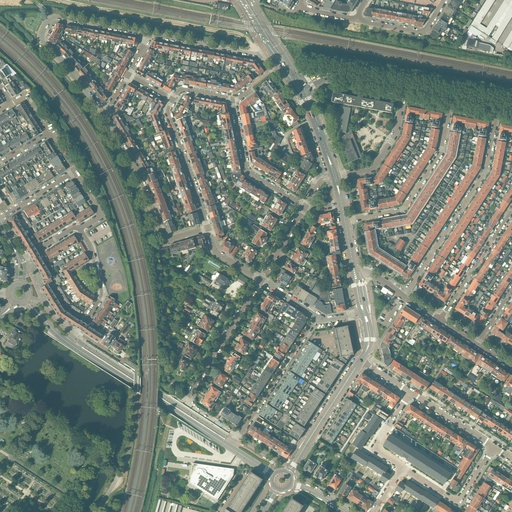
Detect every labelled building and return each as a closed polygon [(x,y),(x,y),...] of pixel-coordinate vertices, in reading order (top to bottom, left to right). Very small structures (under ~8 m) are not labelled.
[(290,10),(294,2),(293,2),(294,0),(290,0),(286,7),(290,10)] [(327,8),(331,2),(328,0),(327,0),(323,8),(327,8)] [(356,0),(350,0),(348,4),(350,5),(349,6),(350,7),(350,9),(352,10),(358,1),(356,0)] [(454,0),(452,0),(449,6),(456,10),(460,3),(454,0)] [(511,1),(510,3),(508,6),(507,8),(505,10),(504,13),(503,15),(501,17),(500,19),(498,22),(496,24),(496,25),(499,27),(499,26),(501,24),(503,21),(504,19),(505,17),(507,14),(508,12),(510,10),(511,7),(511,6),(511,1)] [(332,10),(341,11),(342,4),(342,2),(337,2),(336,3),(335,3),(333,7),(332,10)] [(342,4),(341,11),(350,13),(352,10),(350,9),(350,7),(349,6),(350,5),(348,4),(347,5),(342,4)] [(449,6),(444,13),(451,17),(456,10),(449,6)] [(367,8),(364,14),(364,16),(372,17),(373,10),(368,9),(367,8)] [(423,15),(428,16),(432,9),(424,8),(423,15)] [(444,13),(440,20),(447,24),(449,25),(451,22),(449,21),(451,17),(444,13)] [(416,16),(415,25),(422,27),(426,20),(422,20),(423,16),(417,15),(417,16),(416,16)] [(440,20),(437,25),(448,32),(450,29),(445,26),(447,24),(440,20)] [(472,23),(470,25),(471,26),(480,31),(483,26),(480,24),(474,20),(472,23)] [(63,25),(56,23),(56,28),(63,32),(64,26),(62,26),(63,25)] [(437,25),(433,30),(443,36),(445,34),(447,35),(450,36),(451,34),(448,32),(437,25)] [(495,44),(496,42),(492,38),(489,37),(480,31),(471,26),(468,31),(475,36),(480,35),(494,44),(495,44)] [(483,26),(480,31),(489,37),(490,34),(492,32),(486,28),(483,26)] [(433,30),(430,35),(434,38),(435,37),(437,39),(440,34),(443,37),(443,36),(433,30)] [(53,32),(51,37),(58,41),(60,38),(58,37),(59,35),(53,32)] [(468,38),(466,46),(467,47),(467,49),(486,54),(487,51),(491,52),(492,47),(489,46),(489,45),(479,43),(476,40),(468,38)] [(56,47),(60,51),(65,45),(63,43),(62,44),(60,42),(56,47)] [(60,51),(64,55),(69,50),(66,48),(68,47),(65,45),(60,51)] [(64,55),(67,59),(74,54),(72,52),(70,49),(69,50),(64,55)] [(149,49),(146,54),(152,57),(156,59),(158,55),(156,53),(154,51),(149,49)] [(128,62),(130,57),(123,53),(122,56),(123,57),(122,59),(128,62)] [(67,59),(71,63),(76,59),(74,57),(75,56),(74,54),(67,59)] [(146,54),(144,58),(151,62),(152,60),(151,59),(152,57),(146,54)] [(144,58),(142,61),(141,63),(147,66),(148,64),(152,67),(154,64),(151,63),(151,62),(144,58)] [(71,63),(74,68),(80,62),(79,60),(77,61),(76,59),(71,63)] [(118,63),(125,67),(128,62),(122,59),(121,62),(119,61),(118,63)] [(78,72),(83,68),(84,67),(82,65),(80,62),(74,68),(78,72)] [(256,62),(252,67),(253,67),(254,69),(253,69),(254,71),(260,67),(257,62),(256,62)] [(122,72),(125,67),(118,63),(116,66),(118,67),(116,69),(122,72)] [(141,63),(138,68),(145,72),(147,70),(145,69),(147,66),(141,63)] [(4,68),(0,70),(9,84),(11,83),(10,82),(18,77),(17,75),(13,71),(7,66),(4,68)] [(82,77),(88,72),(85,67),(78,73),(82,77)] [(260,67),(254,71),(256,74),(257,73),(259,75),(261,73),(262,73),(264,72),(264,71),(263,69),(262,69),(260,67)] [(136,73),(143,77),(145,72),(138,68),(136,72),(136,73)] [(119,77),(122,72),(116,69),(115,71),(114,70),(112,73),(119,77)] [(0,70),(0,77),(1,79),(0,80),(4,86),(9,84),(0,70)] [(82,77),(85,81),(90,77),(88,75),(90,74),(88,72),(82,77)] [(250,82),(255,79),(250,72),(247,74),(248,76),(247,77),(250,82)] [(117,82),(117,81),(119,77),(112,73),(111,75),(112,76),(111,79),(117,82)] [(146,78),(151,81),(154,75),(155,74),(152,73),(151,74),(149,73),(146,78)] [(176,82),(179,82),(180,76),(176,75),(176,74),(174,73),(173,76),(172,78),(168,75),(167,78),(170,80),(176,83),(176,82)] [(154,75),(151,81),(152,82),(153,83),(156,84),(160,77),(157,75),(156,77),(154,75)] [(85,81),(89,85),(95,80),(93,78),(92,79),(90,77),(85,81)] [(156,84),(157,85),(160,87),(163,82),(164,81),(161,80),(162,78),(160,77),(156,84)] [(246,85),(250,82),(247,77),(244,79),(243,77),(241,79),(246,85)] [(108,80),(107,83),(114,87),(117,82),(111,79),(110,81),(108,80)] [(241,79),(239,80),(240,82),(238,83),(237,82),(237,83),(242,89),(246,85),(241,79)] [(263,90),(272,83),(269,79),(262,85),(264,87),(261,88),(263,90)] [(4,86),(7,90),(14,86),(18,84),(21,82),(20,80),(17,81),(13,84),(12,82),(11,83),(9,84),(4,86)] [(89,85),(90,87),(92,90),(97,86),(98,84),(97,82),(95,80),(89,85)] [(111,92),(114,87),(107,83),(106,82),(104,81),(103,83),(105,85),(107,86),(105,89),(111,92)] [(7,90),(9,94),(13,92),(26,84),(24,85),(23,83),(19,85),(15,88),(14,86),(7,90)] [(163,88),(170,92),(171,92),(173,88),(173,87),(166,83),(163,88)] [(275,87),(272,83),(263,90),(263,91),(263,90),(266,94),(268,93),(275,87)] [(15,96),(16,95),(19,93),(18,92),(21,90),(21,91),(25,88),(25,90),(27,89),(28,89),(29,88),(26,84),(13,92),(9,94),(12,98),(15,96)] [(137,87),(130,84),(129,84),(127,88),(134,92),(137,87)] [(92,90),(95,94),(102,89),(100,87),(99,88),(97,86),(92,90)] [(275,87),(268,93),(271,96),(269,97),(270,98),(271,97),(272,97),(278,91),(275,87)] [(127,88),(124,93),(130,96),(132,97),(133,94),(133,95),(134,92),(127,88)] [(102,89),(95,94),(97,95),(98,98),(99,98),(104,94),(102,92),(104,91),(102,89)] [(150,94),(144,91),(141,98),(146,101),(150,94)] [(276,102),(282,97),(281,95),(281,94),(280,93),(279,92),(273,97),(276,102)] [(333,92),(331,102),(334,102),(333,103),(338,104),(339,103),(341,104),(340,106),(335,131),(338,131),(338,132),(337,135),(341,144),(340,144),(341,144),(348,163),(358,159),(360,158),(359,156),(361,155),(358,149),(358,148),(350,127),(350,126),(353,111),(358,108),(359,107),(365,109),(366,109),(369,109),(370,110),(377,111),(378,111),(392,114),(394,105),(394,104),(382,102),(381,102),(380,101),(380,99),(375,98),(374,101),(363,98),(363,96),(358,95),(358,97),(346,95),(344,95),(343,94),(333,92)] [(124,93),(122,98),(129,102),(130,99),(129,98),(130,96),(124,93)] [(255,93),(251,96),(256,103),(260,99),(255,93)] [(104,94),(99,98),(102,102),(103,102),(104,103),(105,102),(105,100),(107,98),(106,97),(104,94)] [(150,94),(146,101),(148,103),(149,102),(151,103),(152,102),(154,97),(152,96),(150,94)] [(185,96),(184,101),(191,105),(192,105),(193,102),(190,102),(191,97),(185,96)] [(251,96),(247,99),(250,104),(251,106),(256,103),(251,96)] [(164,102),(157,99),(154,97),(152,102),(155,103),(162,107),(164,103),(164,102)] [(276,102),(281,108),(287,103),(287,102),(286,101),(282,97),(276,102)] [(122,98),(120,100),(119,102),(125,106),(125,105),(126,103),(128,104),(129,102),(122,98)] [(184,101),(181,106),(188,110),(190,107),(188,106),(189,105),(191,105),(184,101)] [(14,113),(25,106),(23,102),(16,107),(12,110),(14,113)] [(116,107),(116,108),(123,111),(126,106),(125,106),(119,102),(119,103),(118,103),(117,105),(116,106),(116,107)] [(151,103),(149,106),(152,108),(159,112),(161,109),(162,108),(162,107),(155,103),(152,102),(151,103)] [(281,108),(285,115),(292,110),(289,106),(289,105),(288,104),(287,103),(281,108)] [(28,110),(25,106),(14,113),(16,117),(18,116),(18,114),(20,113),(21,114),(28,110)] [(181,106),(179,110),(184,114),(185,111),(192,115),(192,112),(189,110),(188,110),(181,106)] [(415,114),(416,109),(415,109),(415,108),(413,108),(408,107),(406,115),(411,116),(412,113),(415,114)] [(157,115),(159,112),(152,108),(151,110),(149,113),(156,116),(157,115)] [(120,117),(118,114),(121,112),(122,112),(117,109),(116,112),(117,112),(114,114),(113,114),(112,114),(111,116),(112,117),(114,120),(120,117)] [(423,119),(425,111),(421,110),(420,110),(416,109),(415,114),(419,115),(418,118),(423,119)] [(12,110),(8,112),(15,125),(18,123),(17,122),(14,118),(16,117),(14,113),(12,110)] [(30,113),(28,110),(21,114),(21,116),(19,117),(18,116),(16,117),(18,121),(30,113)] [(174,113),(176,119),(182,116),(184,114),(179,110),(178,111),(174,113)] [(292,110),(285,115),(285,116),(289,122),(288,123),(290,126),(299,120),(299,119),(299,118),(298,117),(297,117),(292,110)] [(433,117),(434,112),(430,112),(428,112),(425,111),(423,119),(428,120),(429,117),(433,117)] [(8,112),(4,114),(9,122),(10,121),(13,124),(14,126),(15,125),(8,112)] [(434,112),(433,117),(436,118),(436,121),(441,122),(442,114),(437,113),(437,112),(435,112),(434,112)] [(32,117),(30,113),(18,121),(20,123),(21,122),(24,120),(25,122),(32,117)] [(153,122),(159,120),(157,115),(156,116),(149,113),(151,114),(150,115),(153,122)] [(4,114),(1,116),(8,128),(9,127),(10,126),(8,123),(9,122),(4,114)] [(406,115),(405,124),(412,125),(413,119),(414,117),(411,116),(406,115)] [(1,116),(0,116),(0,123),(2,126),(3,125),(5,129),(6,130),(8,129),(8,128),(1,116)] [(453,124),(460,126),(461,123),(462,123),(462,118),(461,117),(460,117),(459,117),(454,116),(453,124)] [(35,121),(32,117),(25,122),(26,123),(21,126),(22,129),(35,121)] [(120,117),(114,120),(114,121),(117,125),(124,121),(122,119),(121,119),(120,117)] [(177,121),(177,122),(179,127),(187,124),(185,118),(177,121)] [(462,118),(462,123),(466,124),(465,127),(470,128),(471,120),(468,119),(467,119),(462,118)] [(161,125),(159,120),(153,122),(154,125),(152,125),(153,128),(161,125)] [(439,130),(441,122),(436,121),(433,120),(433,123),(431,129),(439,130)] [(471,120),(470,128),(477,129),(477,126),(480,126),(481,121),(477,120),(475,120),(475,121),(471,120)] [(35,121),(22,129),(25,132),(37,125),(35,121)] [(117,125),(120,130),(127,126),(125,123),(124,121),(117,125)] [(481,121),(480,126),(483,127),(482,130),(487,130),(489,123),(484,122),(483,121),(482,121),(481,121)] [(179,127),(181,132),(189,129),(187,124),(179,127)] [(453,124),(451,133),(459,134),(460,128),(460,126),(453,124)] [(31,131),(28,133),(26,134),(27,136),(39,128),(37,125),(25,132),(30,129),(31,131)] [(499,133),(504,134),(505,131),(508,132),(509,127),(508,126),(506,126),(501,125),(499,133)] [(120,130),(123,135),(130,130),(127,126),(120,130)] [(33,135),(35,137),(42,132),(39,128),(27,136),(29,138),(33,135)] [(304,134),(303,131),(302,128),(293,131),(296,137),(304,134)] [(181,132),(181,133),(183,137),(191,135),(189,129),(181,132)] [(486,139),(487,130),(482,130),(480,129),(478,138),(486,139)] [(21,130),(19,131),(26,142),(30,140),(29,138),(27,136),(26,134),(25,132),(23,133),(21,130)] [(123,135),(126,139),(131,136),(130,134),(131,133),(130,130),(123,135)] [(170,135),(169,134),(168,130),(161,132),(162,135),(161,136),(162,138),(170,135)] [(23,144),(26,142),(19,131),(18,132),(20,135),(18,136),(23,144)] [(499,133),(498,142),(505,143),(507,137),(504,136),(504,134),(499,133)] [(17,137),(15,135),(14,134),(13,135),(14,137),(19,146),(23,144),(18,136),(17,137)] [(306,140),(304,134),(296,137),(298,143),(306,140)] [(11,140),(16,148),(19,146),(14,137),(13,135),(11,136),(13,140),(11,140)] [(171,141),(170,135),(162,138),(164,144),(171,141)] [(183,138),(185,144),(193,141),(191,135),(183,138)] [(278,156),(281,151),(276,147),(281,138),(276,135),(276,136),(274,140),(268,149),(278,156)] [(126,139),(129,144),(135,140),(134,138),(133,138),(131,136),(126,139)] [(402,137),(400,141),(406,145),(408,141),(402,137)] [(12,150),(16,148),(11,140),(10,141),(8,138),(6,139),(12,150)] [(9,152),(12,150),(6,139),(4,140),(6,144),(4,145),(9,152)] [(129,144),(131,149),(138,145),(138,144),(137,145),(136,143),(137,142),(135,140),(129,144)] [(255,140),(247,142),(248,145),(248,148),(249,150),(251,150),(252,150),(252,149),(252,148),(254,148),(258,147),(258,143),(256,144),(255,140)] [(308,146),(306,140),(298,143),(300,150),(308,146)] [(41,150),(43,148),(49,144),(47,141),(40,145),(41,146),(39,148),(41,150)] [(173,146),(171,141),(164,144),(166,149),(173,146)] [(400,141),(397,145),(403,149),(406,145),(400,141)] [(0,145),(6,154),(9,152),(4,145),(3,146),(1,142),(0,142),(0,145)] [(51,148),(49,144),(43,148),(43,150),(41,151),(43,153),(51,148)] [(131,149),(134,154),(140,150),(138,148),(140,147),(138,145),(131,149)] [(238,155),(235,145),(228,146),(228,149),(226,149),(227,155),(229,154),(230,157),(238,155)] [(397,145),(394,149),(401,153),(403,149),(397,145)] [(41,150),(39,148),(38,146),(34,148),(42,160),(43,160),(43,159),(45,158),(44,155),(44,156),(42,157),(41,155),(43,154),(43,153),(41,151),(41,150)] [(173,146),(166,149),(163,150),(164,151),(162,152),(162,153),(158,155),(158,154),(157,154),(158,156),(159,157),(159,158),(165,153),(174,150),(173,146)] [(311,153),(308,146),(300,150),(302,156),(306,155),(311,153)] [(435,150),(428,147),(426,151),(432,155),(435,150)] [(34,148),(31,151),(35,158),(37,157),(39,159),(39,160),(37,161),(38,163),(42,160),(34,148)] [(54,152),(51,148),(43,153),(43,154),(44,156),(44,155),(45,158),(47,157),(45,154),(46,154),(47,156),(54,152)] [(394,149),(392,152),(398,157),(401,153),(394,149)] [(31,151),(27,153),(33,164),(34,165),(35,165),(35,164),(36,163),(36,162),(35,162),(33,159),(35,158),(31,151)] [(141,151),(135,154),(138,159),(145,155),(143,153),(142,154),(141,151)] [(177,156),(175,151),(167,154),(169,159),(168,159),(169,159),(177,156)] [(189,154),(191,159),(197,157),(196,154),(198,154),(197,151),(189,154)] [(251,163),(254,164),(258,157),(258,158),(255,157),(255,155),(259,154),(258,151),(257,151),(252,152),(249,152),(251,163)] [(430,159),(432,155),(426,151),(423,155),(430,159)] [(456,152),(448,151),(447,155),(453,160),(454,158),(456,152)] [(54,152),(47,157),(45,158),(43,159),(43,160),(44,161),(48,159),(48,161),(57,156),(54,152)] [(398,157),(392,152),(389,156),(396,160),(398,157)] [(27,153),(23,155),(28,163),(29,162),(31,165),(32,164),(33,164),(27,153)] [(23,155),(19,158),(27,169),(28,169),(28,168),(28,167),(26,164),(28,163),(23,155)] [(138,159),(141,164),(148,160),(146,158),(145,155),(138,159)] [(423,155),(421,158),(427,163),(430,159),(423,155)] [(447,155),(444,159),(451,163),(453,160),(447,155)] [(59,160),(57,156),(48,161),(49,162),(47,164),(46,162),(44,164),(46,167),(59,160)] [(180,164),(177,156),(169,159),(171,167),(180,164)] [(263,160),(258,157),(254,164),(256,166),(256,167),(257,168),(258,167),(259,167),(263,160)] [(386,161),(393,165),(395,161),(389,157),(386,161)] [(19,158),(15,160),(20,168),(22,166),(24,170),(25,171),(27,169),(19,158)] [(421,158),(418,162),(425,167),(427,163),(421,158)] [(312,164),(311,163),(305,160),(306,160),(305,159),(300,167),(307,172),(312,164)] [(444,159),(442,163),(445,165),(444,165),(445,166),(444,167),(447,169),(451,163),(444,159)] [(15,160),(11,163),(14,167),(18,173),(20,172),(18,169),(20,168),(15,160)] [(61,163),(59,160),(46,167),(48,170),(49,170),(51,169),(50,168),(52,167),(53,168),(61,163)] [(141,164),(143,169),(151,165),(149,163),(150,162),(149,160),(148,160),(141,164)] [(263,160),(259,167),(259,168),(259,169),(261,170),(262,169),(263,170),(268,163),(263,160)] [(193,164),(193,166),(194,169),(202,167),(201,164),(200,161),(193,164)] [(390,169),(393,165),(386,161),(384,165),(390,169)] [(418,162),(416,166),(422,170),(425,167),(418,162)] [(11,163),(8,165),(12,172),(14,171),(15,172),(16,174),(18,173),(14,167),(11,163)] [(63,167),(61,163),(53,168),(54,170),(52,171),(51,169),(49,170),(51,174),(63,167)] [(268,163),(263,170),(265,172),(266,173),(267,174),(268,173),(268,174),(273,166),(268,163)] [(442,163),(438,168),(445,173),(447,169),(444,167),(445,166),(444,165),(445,165),(442,163)] [(182,171),(180,164),(171,167),(174,174),(182,171)] [(8,165),(4,167),(11,180),(15,177),(14,176),(12,176),(10,174),(12,172),(8,165)] [(41,166),(39,168),(41,171),(43,173),(41,174),(46,182),(50,180),(42,167),(41,166)] [(50,180),(53,178),(53,176),(51,174),(49,170),(48,170),(47,171),(43,166),(42,167),(50,180)] [(278,169),(273,166),(268,174),(269,174),(269,175),(270,176),(271,176),(273,177),(278,169)] [(416,166),(412,171),(415,173),(416,173),(417,172),(420,174),(422,170),(416,166)] [(4,167),(0,169),(5,177),(6,176),(8,179),(7,180),(8,181),(11,180),(4,167)] [(63,167),(51,174),(53,176),(53,175),(54,174),(56,176),(65,171),(65,169),(63,167)] [(152,168),(144,170),(146,176),(154,173),(154,172),(153,168),(152,169),(152,168)] [(442,177),(445,173),(438,168),(436,172),(442,177)] [(475,176),(477,172),(471,168),(468,172),(475,176)] [(278,169),(273,177),(275,178),(275,179),(276,180),(277,179),(278,180),(282,172),(278,169)] [(385,177),(388,173),(381,169),(379,173),(385,177)] [(500,170),(493,169),(492,173),(498,177),(499,176),(500,170)] [(185,179),(183,172),(182,171),(174,174),(177,182),(185,179)] [(292,175),(301,181),(302,180),(302,181),(303,180),(304,179),(303,178),(305,175),(297,171),(296,173),(295,172),(292,175)] [(412,171),(410,175),(416,180),(420,174),(417,172),(416,173),(415,173),(412,171)] [(43,185),(46,182),(41,174),(39,175),(37,172),(36,173),(43,185)] [(436,172),(433,176),(440,180),(442,177),(436,172)] [(475,176),(468,172),(466,176),(472,180),(475,176)] [(36,173),(33,175),(35,178),(34,179),(39,187),(43,185),(36,173)] [(146,176),(149,183),(157,180),(154,173),(146,176)] [(228,179),(232,178),(233,181),(237,184),(242,175),(241,173),(234,174),(233,174),(231,175),(232,175),(227,176),(228,179)] [(383,181),(385,177),(379,173),(376,176),(383,181)] [(496,181),(498,177),(492,173),(489,177),(496,181)] [(32,191),(35,189),(27,176),(26,174),(24,176),(28,182),(27,183),(32,191)] [(27,175),(27,176),(35,189),(39,187),(34,179),(32,180),(30,177),(29,177),(27,175)] [(241,188),(245,180),(244,179),(245,177),(242,175),(237,184),(236,185),(241,188)] [(289,181),(298,186),(299,186),(300,184),(300,183),(301,181),(292,175),(292,176),(294,176),(293,178),(291,177),(289,181)] [(410,175),(407,179),(413,184),(416,180),(410,175)] [(376,176),(373,177),(375,185),(381,183),(383,181),(376,176)] [(433,176),(431,180),(437,184),(440,180),(433,176)] [(206,177),(198,180),(200,185),(208,182),(206,177)] [(493,185),(496,181),(489,177),(487,180),(493,185)] [(28,194),(32,191),(27,183),(25,184),(23,181),(21,178),(19,180),(28,194)] [(365,178),(359,179),(357,180),(358,185),(357,186),(357,187),(358,187),(358,188),(363,187),(363,184),(365,184),(366,186),(365,178)] [(188,187),(187,184),(185,179),(177,182),(180,190),(188,187)] [(407,179),(404,183),(411,188),(413,184),(407,179)] [(24,196),(28,194),(19,180),(17,181),(21,187),(19,188),(24,196)] [(149,183),(152,191),(160,188),(157,180),(149,183)] [(241,188),(245,191),(250,183),(250,182),(248,181),(247,182),(245,180),(241,188)] [(431,180),(428,184),(435,188),(437,184),(431,180)] [(491,189),(493,185),(487,180),(484,184),(491,189)] [(62,192),(74,184),(72,181),(71,181),(64,185),(65,187),(62,189),(61,190),(62,192)] [(298,186),(289,181),(287,185),(288,185),(287,187),(295,192),(296,189),(296,190),(297,189),(298,188),(298,187),(298,186)] [(466,189),(469,185),(462,181),(460,185),(466,189)] [(200,185),(202,190),(209,187),(208,185),(209,185),(208,182),(200,185)] [(408,191),(411,188),(404,183),(402,182),(400,186),(402,187),(408,191)] [(18,189),(16,186),(14,183),(12,185),(16,190),(21,198),(24,196),(19,188),(18,189)] [(245,191),(250,193),(255,186),(253,185),(253,184),(251,183),(250,183),(245,191)] [(12,192),(16,199),(17,200),(21,198),(16,190),(12,185),(12,184),(10,185),(14,191),(12,192)] [(77,188),(74,184),(62,192),(64,195),(77,188)] [(432,192),(435,188),(428,184),(426,188),(432,192)] [(488,193),(491,189),(484,184),(482,188),(488,193)] [(460,185),(456,191),(462,195),(466,189),(460,185)] [(250,193),(255,196),(259,189),(259,188),(257,187),(256,187),(255,186),(250,193)] [(180,190),(183,197),(191,194),(188,187),(180,190)] [(202,190),(203,194),(204,195),(211,192),(211,190),(210,190),(209,187),(202,190)] [(360,195),(367,194),(366,189),(364,190),(363,187),(358,188),(359,190),(359,192),(360,195)] [(402,187),(399,191),(406,195),(408,191),(402,187)] [(6,191),(13,203),(17,200),(16,199),(12,192),(10,193),(8,190),(7,188),(5,189),(6,191)] [(60,188),(56,190),(63,201),(65,200),(67,199),(64,195),(62,192),(61,190),(60,188)] [(79,191),(77,188),(64,195),(67,199),(79,191)] [(163,195),(160,188),(152,191),(154,198),(163,195)] [(430,196),(432,192),(426,188),(423,192),(430,196)] [(486,196),(488,193),(482,188),(479,192),(486,196)] [(259,200),(264,192),(262,191),(262,190),(261,189),(260,190),(259,189),(255,196),(258,198),(257,199),(259,200)] [(56,190),(52,192),(57,200),(59,199),(61,203),(63,207),(66,205),(63,201),(56,190)] [(211,192),(204,195),(204,196),(204,197),(206,200),(215,197),(214,194),(215,194),(215,195),(220,193),(219,190),(212,193),(211,192)] [(81,195),(79,191),(67,199),(69,202),(71,200),(70,199),(72,198),(73,200),(81,195)] [(456,191),(454,194),(460,199),(462,195),(456,191)] [(52,192),(49,195),(56,206),(58,205),(56,201),(57,200),(52,192)] [(264,192),(259,200),(265,203),(269,196),(269,195),(269,194),(267,193),(266,194),(264,192)] [(427,200),(430,196),(423,192),(421,195),(427,200)] [(486,196),(479,192),(477,196),(483,200),(486,196)] [(183,197),(185,205),(193,202),(191,194),(183,197)] [(361,203),(366,202),(365,200),(368,199),(367,194),(360,195),(361,199),(360,201),(361,203)] [(454,194),(451,198),(457,203),(460,199),(454,194)] [(49,195),(45,197),(50,205),(52,204),(54,207),(56,206),(49,195)] [(83,199),(81,195),(73,200),(74,201),(72,203),(72,202),(70,204),(71,206),(83,199)] [(154,198),(157,206),(166,203),(163,195),(154,198)] [(397,195),(395,198),(399,204),(400,204),(403,199),(397,195)] [(425,204),(427,200),(421,195),(418,199),(425,204)] [(509,204),(511,200),(506,196),(504,195),(502,199),(509,204)] [(45,197),(41,199),(51,214),(53,213),(51,209),(50,209),(48,206),(50,205),(45,197)] [(215,197),(206,200),(207,204),(208,206),(215,203),(218,203),(216,197),(215,197)] [(473,201),(480,206),(482,202),(476,197),(473,201)] [(41,199),(38,201),(43,209),(44,208),(46,212),(47,214),(46,214),(47,216),(51,214),(41,199)] [(86,202),(83,199),(71,206),(73,210),(75,209),(74,207),(77,205),(78,207),(86,202)] [(422,207),(425,204),(418,199),(416,203),(422,207)] [(502,199),(500,202),(502,203),(500,204),(506,208),(509,204),(502,199)] [(277,201),(274,205),(283,210),(284,210),(285,208),(285,207),(287,205),(279,200),(278,202),(277,201)] [(38,201),(34,204),(39,211),(42,216),(44,215),(41,210),(43,209),(38,201)] [(473,201),(471,205),(477,209),(480,206),(473,201)] [(196,210),(195,205),(193,202),(185,205),(188,211),(188,213),(196,210)] [(361,204),(361,205),(361,206),(362,206),(362,211),(370,210),(370,205),(366,205),(366,202),(361,203),(361,204)] [(449,202),(446,206),(452,210),(455,206),(449,202)] [(157,206),(160,214),(169,211),(166,203),(157,206)] [(416,203),(413,207),(420,211),(422,207),(416,203)] [(34,204),(29,207),(33,214),(39,211),(34,204)] [(208,207),(209,213),(218,210),(216,205),(208,207)] [(274,205),(272,208),(273,209),(272,211),(280,216),(281,213),(282,213),(283,212),(283,211),(283,210),(274,205)] [(471,205),(468,209),(475,213),(477,209),(471,205)] [(28,218),(33,214),(29,207),(23,211),(28,218)] [(89,207),(84,210),(88,217),(93,214),(89,207)] [(420,211),(413,207),(411,211),(417,215),(420,211)] [(500,216),(503,212),(496,207),(495,210),(496,211),(495,213),(500,216)] [(468,209),(466,213),(472,217),(475,213),(468,209)] [(84,220),(88,217),(84,210),(80,213),(84,220)] [(163,222),(171,219),(171,216),(169,211),(160,214),(163,222)] [(71,222),(76,219),(71,212),(67,214),(71,222)] [(84,220),(80,213),(75,216),(79,223),(84,220)] [(199,218),(197,213),(188,215),(189,221),(199,218)] [(406,216),(413,221),(416,217),(415,216),(409,213),(407,216),(406,216)] [(466,213),(463,217),(469,221),(472,217),(466,213)] [(67,214),(63,217),(67,225),(71,222),(67,214)] [(264,220),(274,225),(275,225),(276,223),(276,222),(277,220),(272,216),(268,214),(267,216),(265,220),(264,220)] [(11,226),(16,223),(18,221),(19,221),(15,215),(15,216),(9,220),(8,221),(11,226)] [(323,215),(320,216),(317,216),(317,218),(315,219),(315,221),(319,221),(319,223),(324,222),(323,215)] [(406,216),(404,217),(405,224),(411,223),(413,221),(406,216)] [(491,216),(489,219),(491,219),(489,221),(495,225),(498,220),(491,216)] [(63,217),(59,219),(63,227),(67,225),(63,217)] [(463,217),(460,221),(467,225),(469,221),(463,217)] [(189,221),(191,226),(200,223),(199,218),(189,221)] [(59,219),(55,222),(59,230),(63,227),(59,219)] [(175,225),(173,220),(164,223),(166,229),(175,225)] [(221,221),(213,224),(213,226),(214,229),(222,227),(222,226),(226,225),(224,220),(221,221)] [(274,225),(264,220),(262,223),(264,224),(263,226),(270,231),(272,228),(273,228),(274,227),(273,226),(274,225)] [(11,226),(14,230),(20,226),(18,221),(16,223),(11,226)] [(381,221),(372,222),(373,227),(376,227),(376,229),(382,228),(381,221)] [(436,221),(433,225),(440,230),(442,226),(436,221)] [(460,221),(458,225),(464,229),(467,225),(460,221)] [(55,222),(50,224),(55,232),(59,230),(55,222)] [(372,222),(367,223),(364,224),(365,229),(365,231),(366,231),(366,232),(371,231),(370,228),(373,227),(372,222)] [(50,224),(46,227),(51,235),(55,232),(50,224)] [(307,234),(315,238),(314,237),(316,233),(315,232),(316,230),(316,229),(320,231),(319,227),(315,224),(313,227),(313,226),(312,227),(311,227),(307,234)] [(168,234),(177,231),(175,225),(166,229),(168,234)] [(256,236),(265,241),(267,238),(265,237),(267,234),(260,230),(259,229),(259,228),(254,225),(252,227),(256,231),(258,233),(256,236)] [(458,225),(455,228),(462,233),(464,229),(458,225)] [(489,233),(492,229),(485,225),(484,227),(483,229),(489,233)] [(20,226),(14,230),(16,234),(17,236),(18,236),(24,232),(22,229),(21,227),(20,226)] [(46,227),(42,229),(47,237),(51,235),(46,227)] [(455,228),(453,232),(459,237),(462,233),(455,228)] [(42,229),(38,232),(43,240),(47,237),(42,229)] [(431,229),(428,233),(435,237),(437,233),(431,229)] [(487,237),(489,233),(483,229),(481,231),(480,233),(487,237)] [(338,238),(336,230),(328,232),(329,240),(338,238)] [(18,236),(21,241),(27,237),(25,234),(24,232),(18,236)] [(39,242),(43,240),(38,232),(34,234),(39,242)] [(216,234),(218,241),(219,242),(222,241),(222,240),(221,236),(224,235),(223,232),(216,234)] [(453,232),(450,236),(457,241),(459,237),(453,232)] [(505,232),(502,237),(509,241),(510,239),(509,238),(510,236),(505,232)] [(428,233),(426,237),(432,241),(435,237),(428,233)] [(484,242),(487,237),(480,233),(477,237),(484,242)] [(312,243),(315,238),(307,234),(304,238),(312,243)] [(73,246),(77,243),(78,243),(73,235),(68,238),(73,246)] [(265,241),(256,236),(252,242),(259,247),(261,244),(262,245),(265,241)] [(450,236),(448,240),(454,244),(457,241),(450,236)] [(21,241),(24,246),(30,242),(27,237),(21,241)] [(426,237),(423,241),(430,245),(432,241),(426,237)] [(481,246),(484,242),(477,237),(476,239),(474,241),(481,246)] [(68,238),(63,241),(68,249),(73,246),(68,238)] [(312,243),(304,238),(301,244),(309,248),(312,243)] [(339,246),(338,238),(329,240),(331,248),(339,246)] [(188,250),(196,247),(195,245),(194,241),(193,239),(185,241),(188,250)] [(394,247),(401,252),(408,242),(404,240),(403,241),(399,239),(394,247)] [(220,248),(225,251),(230,243),(228,241),(228,242),(225,240),(220,248)] [(448,240),(445,244),(452,248),(454,244),(448,240)] [(63,241),(59,244),(64,251),(68,249),(63,241)] [(180,252),(188,250),(185,241),(177,244),(180,252)] [(478,250),(481,246),(474,241),(473,244),(474,245),(473,247),(478,250)] [(499,241),(497,245),(503,250),(505,247),(504,246),(505,244),(499,241)] [(30,242),(24,246),(23,246),(26,251),(33,247),(30,242)] [(225,251),(229,254),(234,246),(232,245),(232,244),(230,243),(225,251)] [(59,244),(54,247),(59,254),(64,251),(59,244)] [(170,247),(172,257),(175,256),(174,254),(180,252),(177,244),(170,246),(170,247)] [(445,244),(443,248),(449,252),(452,248),(445,244)] [(245,252),(254,258),(255,255),(256,255),(257,254),(257,253),(257,252),(256,251),(257,249),(252,245),(250,248),(249,247),(245,252)] [(236,246),(230,255),(233,256),(239,248),(236,246)] [(340,254),(339,246),(331,248),(332,255),(335,255),(340,254)] [(26,251),(28,253),(28,254),(30,257),(31,259),(38,255),(37,253),(37,252),(35,249),(34,247),(33,247),(26,251)] [(54,247),(50,249),(54,257),(59,254),(54,247)] [(167,248),(162,249),(158,250),(160,256),(161,255),(162,256),(166,255),(166,254),(169,253),(167,248)] [(297,251),(295,254),(303,259),(307,253),(305,252),(306,250),(302,248),(301,250),(299,248),(298,249),(297,249),(296,250),(297,251)] [(443,248),(440,252),(447,256),(449,252),(443,248)] [(54,257),(50,249),(45,252),(50,260),(54,257)] [(494,249),(491,253),(498,258),(500,255),(498,255),(499,253),(494,249)] [(383,253),(379,250),(375,257),(379,259),(383,253)] [(473,259),(476,254),(469,250),(466,254),(473,259)] [(254,258),(245,252),(242,258),(250,263),(251,263),(252,262),(252,261),(253,260),(254,258)] [(416,252),(413,256),(420,260),(422,257),(416,252)] [(444,260),(447,256),(440,252),(438,256),(444,260)] [(84,253),(79,256),(84,264),(88,261),(84,253)] [(388,256),(383,253),(379,259),(383,262),(384,259),(385,260),(386,259),(388,256)] [(491,253),(488,258),(495,262),(496,260),(498,258),(491,253)] [(292,258),(292,259),(294,260),(293,262),(300,266),(301,264),(303,266),(306,261),(303,259),(295,254),(294,256),(293,256),(292,257),(292,258)] [(470,263),(473,259),(466,254),(463,258),(470,263)] [(34,264),(35,264),(41,260),(38,255),(31,259),(34,264)] [(327,256),(329,264),(337,263),(335,255),(332,255),(327,256)] [(79,267),(84,264),(79,256),(74,259),(79,267)] [(392,259),(388,256),(386,259),(385,260),(384,259),(383,262),(388,265),(392,259)] [(442,264),(444,260),(438,256),(435,260),(442,264)] [(462,261),(461,263),(462,263),(467,267),(470,263),(463,258),(462,261)] [(488,258),(486,262),(493,266),(495,262),(488,258)] [(75,269),(79,267),(74,259),(70,262),(75,269)] [(396,262),(392,259),(388,265),(392,268),(396,262)] [(35,264),(38,269),(44,265),(41,260),(35,264)] [(439,268),(442,264),(435,260),(433,263),(439,268)] [(70,272),(75,269),(70,262),(65,265),(68,269),(70,272)] [(400,264),(396,262),(392,268),(397,271),(399,269),(398,268),(399,267),(398,267),(400,264)] [(297,268),(290,263),(288,265),(285,269),(293,273),(297,268)] [(338,271),(337,263),(329,264),(330,272),(338,271)] [(437,272),(439,268),(433,263),(430,267),(437,272)] [(457,267),(457,268),(464,273),(464,272),(467,267),(462,263),(460,266),(459,265),(457,267)] [(397,271),(401,274),(404,270),(405,268),(400,264),(398,267),(399,267),(398,268),(399,269),(397,271)] [(38,269),(41,274),(47,270),(44,265),(38,269)] [(483,266),(480,270),(487,275),(489,272),(487,271),(488,270),(483,266)] [(434,275),(437,272),(430,267),(428,271),(434,275)] [(456,272),(455,275),(460,278),(463,273),(464,273),(457,268),(457,269),(455,271),(456,272)] [(73,276),(70,272),(68,269),(63,272),(68,279),(73,276)] [(408,278),(412,272),(408,269),(406,272),(404,270),(401,274),(402,275),(403,276),(404,276),(408,278)] [(40,274),(43,279),(48,276),(50,275),(49,274),(47,270),(41,274),(40,274)] [(340,279),(338,271),(330,272),(332,280),(340,279)] [(428,271),(423,278),(429,282),(430,280),(431,281),(434,275),(428,271)] [(282,274),(279,278),(288,283),(290,284),(292,281),(290,280),(291,277),(284,273),(283,275),(282,274),(282,275),(282,274)] [(220,274),(214,284),(217,286),(218,284),(220,285),(219,287),(225,290),(229,284),(230,285),(231,285),(232,283),(232,282),(231,281),(220,274)] [(475,279),(474,279),(481,284),(482,283),(483,281),(482,280),(483,278),(477,274),(475,279)] [(508,284),(511,279),(505,274),(502,279),(508,284)] [(77,280),(74,275),(73,276),(68,279),(66,280),(69,285),(77,280)] [(457,283),(460,278),(455,275),(453,277),(452,276),(450,279),(457,283)] [(45,285),(48,283),(52,281),(51,280),(52,279),(50,278),(48,276),(43,279),(42,280),(45,285)] [(284,288),(288,283),(279,278),(277,281),(278,282),(277,284),(284,288)] [(429,282),(423,278),(419,284),(420,286),(423,288),(423,289),(425,290),(426,290),(429,286),(430,287),(431,285),(429,283),(429,282)] [(341,287),(340,279),(332,280),(333,288),(341,287)] [(454,288),(457,283),(450,279),(449,281),(450,282),(448,284),(454,288)] [(474,280),(470,285),(476,289),(478,286),(479,287),(481,285),(481,284),(474,279),(474,280)] [(505,288),(508,284),(502,279),(501,279),(499,282),(500,282),(498,284),(505,288)] [(80,285),(77,280),(69,285),(72,289),(80,285)] [(305,301),(313,306),(321,291),(320,282),(318,281),(311,293),(310,294),(309,294),(305,301)] [(48,283),(45,285),(40,288),(43,292),(50,287),(48,283)] [(429,286),(426,290),(427,291),(429,292),(429,291),(432,293),(436,287),(432,284),(431,285),(430,287),(429,286)] [(454,288),(448,284),(444,289),(446,291),(445,292),(449,295),(454,288)] [(502,293),(505,288),(498,284),(497,286),(498,287),(497,290),(502,293)] [(72,289),(75,294),(83,289),(80,285),(72,289)] [(436,287),(432,293),(435,295),(436,296),(438,298),(441,293),(439,292),(440,290),(438,288),(440,286),(438,285),(436,287)] [(470,285),(467,290),(474,294),(476,292),(474,291),(476,289),(470,285)] [(297,286),(296,288),(292,293),(297,296),(302,289),(297,286)] [(50,287),(43,292),(43,293),(44,295),(45,296),(46,298),(53,294),(52,292),(50,289),(51,289),(50,287)] [(345,310),(343,297),(341,288),(333,290),(328,290),(329,299),(332,313),(334,313),(344,311),(345,310)] [(76,296),(80,299),(85,291),(83,289),(75,294),(76,296)] [(309,294),(302,289),(297,296),(305,301),(309,294)] [(329,299),(328,290),(321,291),(313,306),(326,314),(332,313),(329,299)] [(467,290),(464,295),(471,299),(470,298),(471,296),(473,297),(474,294),(467,290)] [(494,291),(492,294),(499,298),(502,293),(497,290),(496,292),(494,291)] [(80,299),(85,302),(90,294),(85,291),(80,299)] [(438,298),(438,299),(440,300),(440,299),(444,302),(449,295),(445,292),(443,295),(441,293),(438,298)] [(46,298),(47,300),(49,303),(56,299),(54,295),(53,294),(46,298)] [(85,302),(90,305),(95,297),(90,294),(85,302)] [(285,303),(283,302),(270,294),(268,297),(267,298),(277,305),(278,303),(281,305),(280,307),(282,308),(285,303)] [(492,294),(490,297),(491,298),(490,300),(496,303),(498,299),(499,298),(492,294)] [(464,295),(459,302),(464,305),(465,303),(467,304),(471,299),(464,295)] [(109,296),(106,300),(106,301),(117,307),(118,306),(114,303),(115,301),(109,296)] [(205,301),(221,311),(223,307),(224,307),(225,306),(224,304),(223,303),(222,303),(218,301),(218,300),(218,301),(216,300),(215,303),(211,301),(212,300),(207,297),(205,301)] [(267,298),(264,303),(271,308),(273,305),(275,307),(277,305),(267,298)] [(49,303),(52,308),(59,304),(58,302),(57,300),(56,299),(49,303)] [(107,301),(104,305),(110,309),(112,307),(115,309),(116,308),(117,307),(106,301),(107,301)] [(221,311),(205,301),(203,304),(207,307),(208,307),(211,309),(210,311),(211,312),(210,312),(215,315),(215,316),(216,317),(218,316),(218,315),(218,314),(221,311)] [(465,309),(463,308),(462,307),(464,305),(459,302),(455,309),(459,312),(461,313),(462,313),(465,309)] [(264,303),(261,307),(263,308),(262,310),(267,313),(269,314),(268,316),(273,319),(274,317),(273,316),(271,314),(272,312),(270,310),(271,308),(264,303)] [(280,313),(286,303),(285,303),(282,308),(280,307),(277,312),(280,313)] [(286,303),(280,313),(282,314),(284,312),(286,313),(290,306),(286,303)] [(490,311),(493,307),(486,303),(483,307),(490,311)] [(52,308),(54,311),(55,312),(62,308),(59,304),(52,308)] [(104,305),(101,309),(111,316),(112,314),(109,311),(110,310),(110,309),(104,305)] [(295,309),(290,306),(286,313),(291,316),(295,309)] [(400,314),(406,318),(415,324),(420,316),(405,307),(400,314)] [(482,314),(481,316),(485,319),(490,311),(483,307),(482,309),(483,310),(480,313),(482,314)] [(63,310),(62,308),(55,312),(57,315),(61,318),(65,312),(64,311),(63,311),(63,310)] [(465,315),(468,317),(473,311),(468,308),(467,310),(465,309),(462,313),(464,315),(465,315)] [(101,309),(98,313),(105,318),(106,315),(109,318),(111,316),(101,309)] [(295,319),(297,316),(300,312),(295,309),(291,316),(295,319)] [(480,325),(481,325),(485,319),(481,316),(481,317),(476,314),(477,313),(473,311),(468,317),(471,319),(472,320),(474,321),(475,322),(476,323),(477,323),(480,325)] [(61,318),(77,329),(77,328),(81,322),(82,322),(80,321),(65,312),(61,318)] [(303,314),(300,312),(297,316),(299,318),(298,319),(304,323),(306,320),(307,320),(307,319),(308,318),(307,317),(306,316),(305,316),(303,314)] [(98,313),(95,317),(105,324),(106,322),(103,320),(105,318),(98,313)] [(256,316),(255,319),(263,324),(266,319),(271,322),(273,319),(268,316),(265,315),(263,317),(258,313),(256,316)] [(501,317),(507,321),(509,319),(510,319),(511,317),(504,313),(501,317)] [(397,318),(397,319),(403,323),(404,323),(406,320),(405,320),(406,318),(400,314),(398,317),(397,318)] [(203,321),(211,327),(213,325),(212,324),(214,321),(204,315),(202,318),(204,320),(203,321)] [(95,317),(92,321),(99,326),(100,324),(104,326),(105,324),(95,317)] [(428,321),(422,318),(421,317),(417,324),(424,328),(428,321)] [(111,332),(104,341),(106,343),(105,344),(109,346),(112,342),(117,335),(113,333),(115,330),(112,329),(117,322),(115,321),(116,319),(115,318),(115,319),(114,320),(112,323),(109,326),(109,327),(107,329),(111,332)] [(501,318),(496,326),(499,328),(503,330),(507,323),(501,318)] [(260,329),(262,330),(264,327),(262,325),(263,324),(255,319),(254,321),(253,321),(252,322),(252,323),(252,324),(260,329)] [(302,328),(305,323),(304,323),(298,319),(295,324),(302,328)] [(397,319),(394,323),(400,327),(403,323),(397,319)] [(200,322),(198,325),(208,331),(210,328),(211,327),(203,321),(202,323),(200,322)] [(436,326),(428,321),(424,328),(431,333),(436,326)] [(394,323),(391,328),(397,332),(400,327),(394,323)] [(256,335),(259,330),(260,329),(252,324),(251,325),(250,325),(249,327),(249,328),(248,330),(256,335)] [(299,333),(302,328),(295,324),(292,329),(299,333)] [(88,326),(86,325),(85,325),(86,325),(82,332),(81,331),(81,332),(98,342),(102,336),(101,335),(102,334),(100,333),(99,334),(87,326),(88,326)] [(335,328),(335,329),(341,357),(340,357),(339,358),(346,363),(347,361),(351,355),(354,355),(348,326),(335,328)] [(443,331),(436,326),(431,333),(438,338),(443,331)] [(492,333),(501,339),(504,335),(498,331),(499,328),(496,326),(492,332),(492,333)] [(188,327),(186,330),(194,335),(203,340),(204,338),(205,337),(205,336),(205,335),(206,335),(198,330),(198,331),(194,328),(193,330),(188,327)] [(7,341),(15,347),(16,344),(17,345),(24,334),(14,328),(8,339),(7,341)] [(391,328),(388,332),(394,336),(397,332),(391,328)] [(295,338),(298,334),(291,329),(288,334),(295,338)] [(203,340),(194,335),(186,330),(184,333),(189,337),(187,340),(191,342),(191,341),(199,345),(200,345),(201,343),(201,342),(203,340)] [(256,335),(248,330),(247,332),(246,332),(244,335),(253,340),(256,335)] [(450,335),(443,331),(438,338),(446,342),(450,335)] [(388,332),(385,337),(392,341),(394,336),(388,332)] [(504,335),(501,339),(502,339),(506,342),(511,335),(506,332),(504,335)] [(292,343),(293,341),(295,338),(288,334),(285,338),(292,343)] [(458,341),(455,339),(451,336),(446,344),(453,348),(458,341)] [(385,337),(383,341),(382,341),(390,346),(393,342),(392,341),(385,337)] [(115,340),(110,346),(116,350),(116,351),(117,352),(118,352),(119,352),(120,349),(122,350),(124,347),(123,346),(125,342),(119,338),(117,341),(115,340)] [(238,344),(247,349),(250,344),(242,338),(242,339),(241,339),(240,341),(240,342),(238,344)] [(289,348),(292,343),(285,338),(282,343),(289,348)] [(453,348),(460,353),(465,345),(458,341),(453,348)] [(307,346),(317,352),(320,354),(322,350),(319,349),(320,348),(310,342),(309,343),(308,345),(307,346)] [(185,349),(194,354),(197,349),(188,343),(185,349)] [(282,343),(279,347),(286,352),(289,348),(282,343)] [(247,349),(238,344),(237,346),(236,347),(235,348),(235,349),(244,355),(247,349)] [(460,353),(468,358),(473,350),(465,345),(460,353)] [(315,355),(317,352),(307,346),(307,347),(306,348),(305,349),(315,355)] [(283,357),(286,352),(279,347),(276,352),(283,357)] [(194,354),(185,349),(181,354),(191,360),(194,354)] [(313,359),(315,355),(305,349),(304,350),(303,352),(303,353),(313,359)] [(468,358),(475,363),(480,355),(473,350),(468,358)] [(310,363),(313,359),(303,353),(302,354),(301,355),(301,356),(310,363)] [(229,358),(237,363),(239,360),(238,359),(240,357),(235,354),(234,356),(232,354),(229,358)] [(488,360),(481,356),(481,355),(476,363),(483,368),(488,360)] [(308,366),(310,363),(301,356),(300,356),(300,357),(299,359),(298,360),(308,366)] [(277,366),(280,361),(273,357),(270,361),(277,366)] [(234,368),(237,363),(229,358),(227,362),(228,362),(227,364),(234,368)] [(332,362),(342,368),(343,367),(344,366),(344,365),(345,364),(335,358),(332,362)] [(388,367),(393,359),(391,358),(390,359),(384,360),(385,365),(388,367)] [(184,371),(189,363),(182,359),(180,362),(180,365),(181,366),(180,368),(180,369),(180,370),(181,371),(182,371),(183,371),(184,371)] [(306,370),(308,366),(298,360),(297,361),(297,362),(296,363),(306,370)] [(401,364),(400,363),(397,361),(397,362),(394,360),(389,367),(394,370),(396,367),(398,368),(401,364)] [(483,368),(490,372),(495,365),(488,360),(483,368)] [(274,370),(275,370),(277,366),(270,361),(267,366),(274,370)] [(332,362),(330,365),(340,372),(340,371),(341,371),(342,369),(342,368),(332,362)] [(294,367),(304,373),(306,375),(309,371),(306,370),(296,363),(295,364),(294,366),(294,367)] [(234,368),(227,364),(224,368),(226,369),(225,370),(230,373),(231,371),(232,372),(234,368)] [(394,370),(401,375),(406,368),(403,366),(403,365),(401,364),(398,368),(396,367),(394,370)] [(432,371),(436,374),(440,368),(433,364),(432,366),(431,368),(433,370),(432,371)] [(330,365),(328,369),(338,375),(338,374),(339,373),(340,372),(330,365)] [(490,372),(497,377),(502,369),(495,365),(490,372)] [(272,375),(274,370),(267,366),(265,370),(272,375)] [(304,373),(294,367),(293,368),(292,369),(292,370),(291,370),(301,377),(304,373)] [(401,375),(406,378),(408,374),(410,376),(413,372),(409,369),(409,370),(406,368),(401,375)] [(328,369),(325,372),(335,379),(336,378),(337,376),(337,375),(338,375),(328,369)] [(497,377),(504,382),(509,374),(502,369),(497,377)] [(269,379),(272,375),(265,370),(262,375),(269,379)] [(288,376),(298,382),(300,378),(290,372),(289,373),(288,375),(288,376)] [(325,372),(323,376),(333,382),(334,381),(335,380),(335,379),(325,372)] [(406,378),(413,383),(417,376),(415,374),(415,373),(413,372),(410,376),(408,374),(406,378)] [(217,378),(226,383),(229,377),(222,373),(220,375),(219,374),(219,375),(218,375),(217,376),(218,377),(217,378)] [(266,384),(266,383),(269,379),(262,375),(259,373),(256,377),(259,379),(266,384)] [(362,373),(354,385),(351,390),(355,392),(361,383),(366,376),(362,373)] [(296,385),(298,382),(288,376),(287,376),(286,378),(286,379),(296,385)] [(323,376),(321,379),(331,386),(332,385),(332,383),(333,382),(323,376)] [(370,379),(366,376),(361,383),(363,385),(361,389),(363,391),(370,379)] [(413,383),(417,386),(420,382),(422,384),(425,379),(424,379),(421,377),(420,377),(417,376),(413,383)] [(417,386),(424,390),(425,391),(429,383),(427,381),(428,379),(425,377),(424,379),(425,379),(422,384),(420,382),(417,386)] [(226,383),(217,378),(216,378),(215,380),(216,380),(215,381),(216,382),(215,383),(222,388),(226,383)] [(263,388),(265,385),(266,384),(259,379),(256,383),(263,388)] [(293,389),(296,385),(286,379),(285,380),(284,382),(283,383),(293,389)] [(321,379),(319,383),(328,389),(329,389),(329,388),(330,387),(331,386),(321,379)] [(375,382),(370,379),(363,391),(366,392),(369,388),(371,390),(375,382)] [(442,386),(435,381),(430,388),(437,393),(442,386)] [(381,386),(375,382),(371,390),(373,391),(371,395),(373,397),(381,386)] [(256,383),(253,388),(260,392),(263,388),(256,383)] [(291,392),(293,389),(283,383),(283,384),(282,385),(281,386),(291,392)] [(328,389),(319,383),(316,387),(326,393),(327,392),(328,390),(328,389)] [(208,392),(218,398),(221,392),(212,386),(211,388),(210,388),(210,389),(209,389),(208,390),(208,391),(208,392)] [(289,396),(291,392),(281,386),(280,387),(279,389),(279,390),(289,396)] [(385,389),(381,386),(373,397),(376,399),(379,395),(381,396),(385,389)] [(437,393),(442,396),(445,392),(447,394),(450,389),(446,387),(445,388),(442,386),(437,393)] [(257,397),(260,392),(253,388),(250,392),(257,397)] [(313,392),(323,398),(324,397),(324,396),(325,395),(325,394),(315,388),(313,392)] [(390,392),(385,389),(381,396),(383,398),(380,402),(383,403),(390,392)] [(442,396),(449,401),(454,393),(451,392),(452,391),(450,389),(447,394),(445,392),(442,396)] [(286,400),(289,396),(279,390),(278,391),(277,392),(277,393),(286,400)] [(208,392),(205,397),(215,404),(215,403),(218,398),(208,392)] [(254,401),(255,401),(257,397),(250,392),(247,397),(254,401)] [(313,392),(311,395),(320,402),(321,401),(322,399),(323,398),(313,392)] [(395,395),(390,392),(383,403),(386,405),(388,401),(390,403),(395,395)] [(284,403),(286,400),(277,393),(276,393),(276,394),(275,396),(274,397),(284,403)] [(449,401),(454,404),(457,400),(459,402),(462,397),(458,394),(457,395),(454,393),(449,401)] [(231,395),(225,404),(228,406),(233,397),(231,395)] [(311,395),(308,399),(318,405),(319,404),(320,403),(320,402),(311,395)] [(395,395),(390,403),(389,405),(391,407),(389,409),(392,410),(400,398),(395,395)] [(215,404),(205,397),(201,403),(209,408),(210,406),(213,408),(215,404)] [(251,406),(252,405),(254,401),(247,397),(246,398),(245,398),(243,400),(240,398),(239,400),(242,402),(247,406),(249,404),(251,406)] [(282,407),(284,403),(274,397),(273,398),(272,399),(272,400),(282,407)] [(454,404),(455,405),(461,409),(466,401),(463,399),(464,398),(462,397),(459,402),(457,400),(454,404)] [(308,399),(306,402),(316,409),(316,408),(317,408),(318,406),(318,405),(308,399)] [(345,403),(354,408),(357,405),(348,399),(347,399),(347,400),(346,402),(345,402),(345,403)] [(282,407),(272,400),(271,401),(270,403),(270,404),(279,410),(282,407)] [(461,409),(469,414),(474,406),(466,401),(461,409)] [(306,402),(304,406),(314,412),(314,411),(315,410),(316,409),(306,402)] [(352,412),(354,408),(345,403),(344,404),(343,405),(343,406),(352,412)] [(370,408),(371,407),(376,410),(378,408),(374,406),(370,403),(367,407),(369,409),(369,410),(372,412),(374,410),(370,408)] [(264,408),(274,414),(276,410),(267,404),(266,404),(266,405),(265,407),(264,408)] [(407,419),(409,416),(414,408),(410,405),(402,416),(407,419)] [(304,406),(301,409),(311,416),(312,415),(313,413),(313,412),(314,412),(304,406)] [(350,415),(352,412),(343,406),(342,407),(341,409),(341,410),(350,415)] [(469,414),(477,419),(482,411),(474,406),(469,414)] [(226,419),(227,416),(230,412),(227,409),(226,407),(221,415),(223,416),(223,417),(223,418),(225,419),(226,419)] [(272,418),(273,416),(274,414),(264,408),(263,409),(262,410),(262,411),(270,416),(272,418)] [(414,408),(409,416),(407,419),(410,421),(412,417),(414,418),(419,411),(414,408)] [(299,413),(309,419),(310,418),(311,417),(311,416),(301,409),(299,413)] [(385,420),(388,416),(388,415),(379,409),(376,414),(385,420)] [(482,422),(486,416),(487,415),(489,412),(484,409),(478,419),(480,420),(480,421),(482,422)] [(347,419),(349,416),(350,415),(341,410),(340,411),(339,412),(339,413),(338,413),(347,419)] [(272,418),(270,416),(262,411),(261,412),(260,414),(260,415),(269,421),(272,418)] [(419,411),(414,418),(417,420),(414,424),(417,426),(424,414),(419,411)] [(226,419),(231,422),(236,415),(230,412),(227,416),(226,419)] [(299,413),(297,416),(307,423),(308,422),(309,420),(309,419),(299,413)] [(345,423),(347,419),(338,413),(338,414),(337,416),(336,417),(345,423)] [(423,416),(417,426),(422,429),(424,425),(429,417),(424,414),(423,416)] [(236,415),(231,422),(232,423),(233,424),(234,424),(235,425),(235,424),(237,425),(242,418),(240,417),(240,418),(236,415)] [(374,415),(371,419),(379,424),(382,420),(374,415)] [(492,418),(489,416),(487,415),(486,416),(482,422),(485,424),(485,423),(487,425),(492,418)] [(487,425),(492,428),(498,418),(494,415),(492,418),(487,425)] [(295,420),(304,426),(305,426),(305,425),(306,424),(307,423),(297,416),(295,420)] [(402,416),(395,427),(400,430),(407,419),(402,416)] [(343,426),(345,423),(336,417),(335,418),(334,419),(334,420),(343,426)] [(434,420),(429,417),(424,425),(426,426),(424,430),(427,432),(434,420)] [(498,418),(492,428),(492,429),(494,430),(495,429),(497,431),(501,424),(503,421),(498,418)] [(371,419),(369,423),(376,428),(379,424),(371,419)] [(341,430),(343,426),(334,420),(333,421),(332,423),(332,424),(341,430)] [(439,424),(434,420),(427,432),(429,434),(432,430),(434,431),(439,424)] [(293,427),(303,433),(304,432),(305,430),(305,429),(296,423),(293,427)] [(369,423),(366,428),(374,433),(376,428),(369,423)] [(267,424),(263,431),(258,439),(263,442),(268,434),(269,432),(266,431),(270,426),(267,424)] [(338,433),(341,430),(332,424),(331,425),(330,426),(329,427),(338,433)] [(444,427),(439,424),(434,431),(436,432),(434,436),(436,438),(444,427)] [(506,427),(501,424),(497,431),(501,434),(506,427)] [(258,428),(253,425),(248,433),(253,436),(258,428)] [(293,427),(291,430),(301,436),(302,435),(303,434),(303,433),(293,427)] [(336,437),(338,433),(329,427),(329,428),(328,430),(327,431),(336,437)] [(448,430),(444,427),(436,438),(439,440),(441,436),(444,437),(448,430)] [(510,430),(506,427),(501,434),(502,435),(503,436),(504,435),(506,437),(510,430)] [(263,431),(258,428),(253,436),(258,439),(263,431)] [(363,432),(369,436),(370,437),(374,433),(366,428),(363,432)] [(301,436),(291,430),(289,434),(298,440),(299,440),(299,439),(300,437),(301,437),(301,436)] [(453,433),(448,430),(444,437),(446,439),(443,443),(446,444),(453,433)] [(334,440),(336,437),(327,431),(326,432),(325,433),(325,434),(334,440)] [(361,431),(358,435),(366,440),(369,436),(363,432),(361,431)] [(458,436),(453,433),(446,444),(449,446),(451,442),(453,444),(458,436)] [(263,442),(268,445),(273,437),(268,434),(263,442)] [(334,440),(325,434),(325,435),(324,435),(323,437),(323,438),(322,438),(331,444),(334,440)] [(358,435),(356,440),(363,445),(366,440),(358,435)] [(389,436),(384,444),(387,446),(386,447),(394,452),(395,450),(397,452),(396,453),(412,464),(413,462),(416,464),(415,465),(422,470),(423,468),(428,472),(427,473),(435,478),(435,477),(441,480),(440,481),(444,484),(450,475),(389,436)] [(463,439),(458,436),(453,444),(455,445),(453,449),(456,450),(463,439)] [(268,445),(272,448),(277,440),(273,437),(268,445)] [(463,439),(456,450),(461,454),(468,442),(463,439)] [(282,444),(277,440),(272,448),(277,451),(277,452),(282,444)] [(356,440),(353,444),(360,449),(363,445),(356,440)] [(471,462),(474,458),(475,455),(479,450),(469,443),(461,455),(464,457),(471,462)] [(277,452),(282,455),(287,447),(282,444),(277,452)] [(292,450),(287,447),(282,455),(287,458),(292,450)] [(357,450),(352,458),(356,460),(361,453),(357,450)] [(361,453),(356,460),(360,463),(365,455),(361,453)] [(365,455),(360,463),(365,466),(366,465),(370,458),(369,458),(365,455)] [(370,458),(366,465),(370,468),(375,460),(370,457),(369,458),(370,458)] [(469,466),(471,462),(464,457),(462,461),(469,466)] [(309,459),(303,468),(304,469),(304,470),(306,471),(307,470),(307,471),(308,470),(311,473),(316,464),(309,459)] [(466,470),(469,466),(462,461),(458,459),(457,461),(461,463),(459,465),(466,470)] [(375,460),(370,468),(374,470),(379,463),(375,460)] [(192,463),(190,477),(194,480),(192,483),(205,491),(217,499),(216,500),(217,501),(233,476),(234,471),(234,469),(233,469),(215,467),(199,466),(200,464),(192,463)] [(379,463),(374,470),(378,473),(383,465),(379,463)] [(322,480),(328,471),(325,468),(326,467),(321,464),(314,475),(315,476),(315,477),(316,478),(318,477),(318,478),(322,480)] [(383,465),(378,473),(382,476),(383,476),(385,472),(388,468),(383,465)] [(461,477),(466,470),(459,465),(458,467),(460,468),(456,474),(461,477)] [(493,480),(498,472),(495,471),(495,470),(494,469),(493,470),(493,469),(490,473),(489,473),(488,476),(485,482),(489,485),(492,480),(493,480)] [(341,478),(336,475),(337,473),(334,471),(332,475),(333,476),(332,478),(333,479),(330,485),(335,489),(342,479),(341,478)] [(240,511),(259,483),(262,479),(252,472),(227,509),(226,509),(224,511),(240,511)] [(360,479),(352,474),(350,472),(348,475),(348,476),(347,477),(350,479),(356,482),(358,482),(360,479)] [(382,476),(380,480),(385,483),(390,475),(385,472),(383,476),(382,476)] [(493,480),(497,482),(502,475),(501,475),(502,474),(500,473),(499,474),(498,472),(493,480)] [(456,474),(449,485),(454,488),(461,477),(456,474)] [(497,482),(502,485),(506,478),(504,477),(505,476),(503,475),(502,476),(502,475),(497,482)] [(502,485),(506,488),(511,481),(511,480),(510,479),(509,480),(506,478),(502,485)] [(405,485),(403,489),(407,492),(412,484),(408,481),(405,485)] [(400,482),(395,490),(400,493),(403,489),(405,485),(400,482)] [(491,487),(484,482),(482,486),(491,492),(492,490),(490,489),(491,487)] [(351,488),(346,484),(340,492),(343,494),(342,494),(345,496),(345,495),(346,496),(351,488)] [(412,484),(407,492),(411,494),(416,487),(412,484)] [(482,486),(479,490),(487,495),(488,493),(489,494),(491,492),(482,486)] [(416,487),(411,494),(416,497),(421,489),(416,487)] [(354,488),(348,498),(353,501),(358,493),(359,491),(354,488)] [(421,489),(416,497),(420,500),(420,499),(425,492),(421,489)] [(484,498),(487,495),(479,490),(477,494),(484,498)] [(425,492),(420,499),(421,499),(425,502),(430,494),(425,491),(425,492)] [(353,501),(358,504),(363,495),(362,496),(358,493),(353,501)] [(430,494),(425,502),(429,505),(434,497),(430,494)] [(477,494),(475,497),(482,502),(484,503),(486,500),(484,498),(477,494)] [(358,504),(363,507),(368,500),(367,500),(369,497),(366,495),(366,497),(363,495),(358,504)] [(434,497),(429,505),(433,508),(438,500),(434,497)] [(475,497),(472,501),(481,507),(482,505),(480,504),(482,502),(475,497)] [(298,511),(303,505),(293,499),(284,511),(298,511)] [(373,503),(368,500),(363,507),(368,511),(373,503)] [(472,501),(470,505),(477,509),(478,508),(480,509),(481,507),(472,501)] [(435,509),(432,511),(438,511),(443,504),(439,502),(435,509)]
